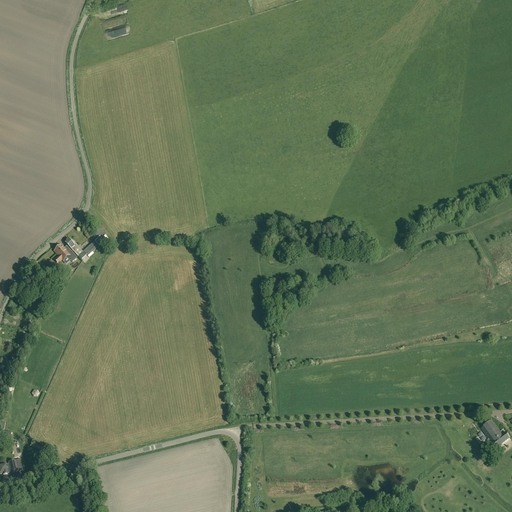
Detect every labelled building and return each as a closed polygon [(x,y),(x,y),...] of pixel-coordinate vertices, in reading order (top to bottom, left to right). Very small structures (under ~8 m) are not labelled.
[(104,242),(100,237),(84,252),(88,256),(93,252),(104,242)] [(69,239),(65,242),(78,257),(83,253),(73,241),(72,242),(69,239)] [(62,260),(64,261),(68,257),(72,262),(77,258),(71,252),(68,254),(61,246),(55,252),(59,257),(55,261),(58,264),(62,260)] [(486,441),(489,445),(494,452),(510,440),(505,433),(504,433),(503,431),(500,432),(492,421),(481,429),(488,440),(486,441)] [(37,445),(35,449),(44,454),(46,451),(37,445)] [(0,474),(3,474),(4,475),(23,470),(20,460),(9,462),(9,464),(0,466),(0,474)]
